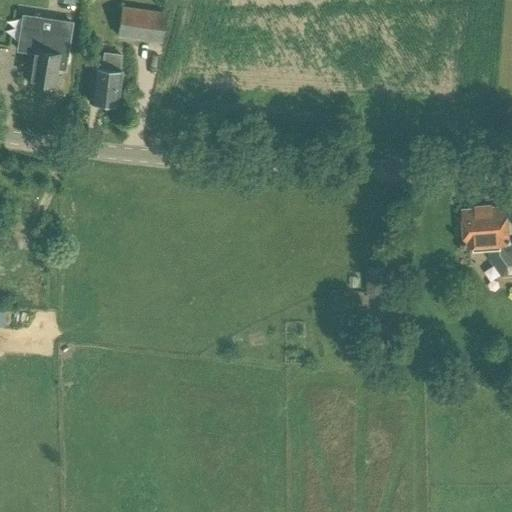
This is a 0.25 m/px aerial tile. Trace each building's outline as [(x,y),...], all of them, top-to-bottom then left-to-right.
[(117,36),(160,41),(164,12),(120,6),(117,36)] [(19,28),(15,51),(33,54),(28,83),(54,86),(56,71),(64,72),(71,23),(56,21),(54,32),(19,28)] [(95,67),(90,102),(102,103),(103,106),(111,107),(112,104),(116,105),(120,70),(118,69),(120,54),(104,52),(102,68),(95,67)] [(508,208),(463,211),(465,248),(500,245),(501,253),(501,255),(508,265),(511,264),(511,242),(510,243),(508,208)] [(9,249),(13,248),(15,245),(14,241),(11,239),(7,240),(5,244),(6,247),(9,249)] [(369,292),(382,292),(383,269),(369,269),(369,292)]
